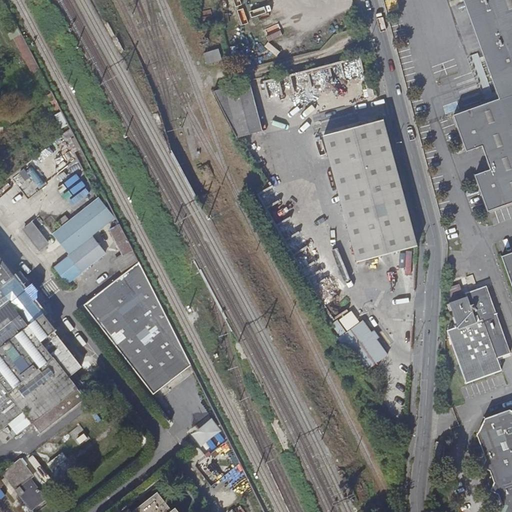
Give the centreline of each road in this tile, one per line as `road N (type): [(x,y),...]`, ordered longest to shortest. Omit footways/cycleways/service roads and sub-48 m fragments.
road 1 (unclassified): [(370,0),(435,244),(418,511)]
road 2 (track): [(379,33),(322,56),(208,79)]
